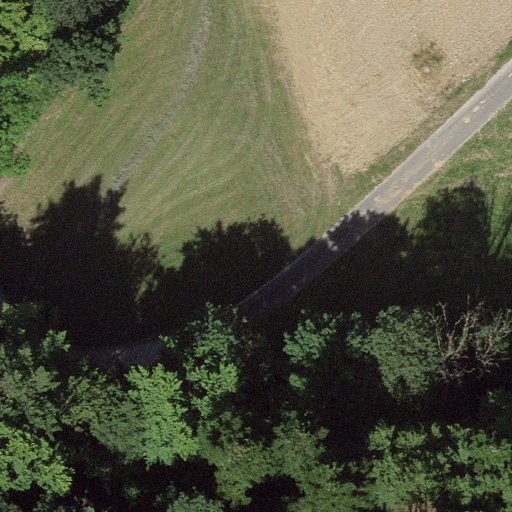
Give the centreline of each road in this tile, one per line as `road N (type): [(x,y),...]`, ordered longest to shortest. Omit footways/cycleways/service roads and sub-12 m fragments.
road 1 (track): [(511,77),(324,251),(225,325),(175,346),(96,363),(57,361),(0,315)]
road 2 (track): [(57,361),(80,390),(115,410),(276,419)]
road 3 (track): [(511,439),(276,419)]
